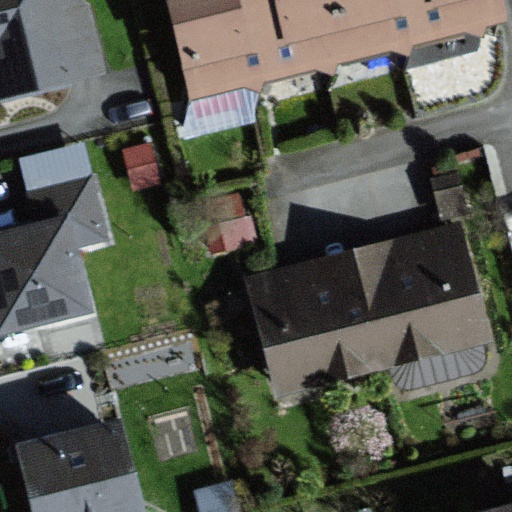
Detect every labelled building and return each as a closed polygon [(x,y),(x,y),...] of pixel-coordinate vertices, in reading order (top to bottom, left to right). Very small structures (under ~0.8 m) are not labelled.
[(99,69),(81,0),(0,0),(0,93),(0,94),(99,69)] [(174,0),(198,95),(354,57),(510,18),(505,0),(174,0)] [(35,220),(0,226),(0,336),(88,318),(74,246),(105,240),(92,180),(29,193),(35,220)] [(325,264),(254,283),(283,393),(488,338),(459,229),(387,248),(325,264)] [(146,511),(120,419),(22,446),(40,511),(146,511)]
